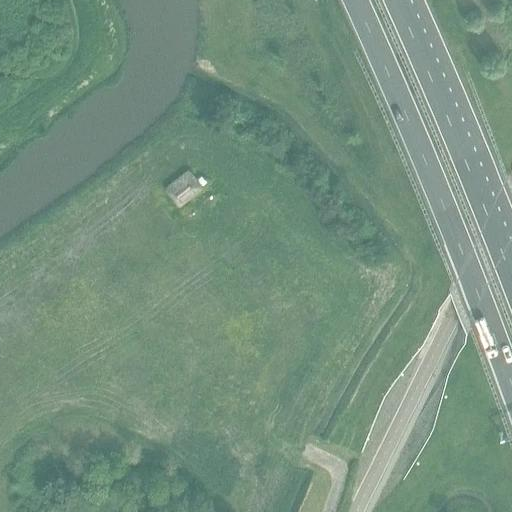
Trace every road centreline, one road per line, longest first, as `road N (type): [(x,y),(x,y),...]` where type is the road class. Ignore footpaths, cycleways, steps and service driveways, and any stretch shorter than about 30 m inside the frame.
road 1 (trunk): [(358,0),(511,375)]
road 2 (trunk): [(511,258),(404,0)]
